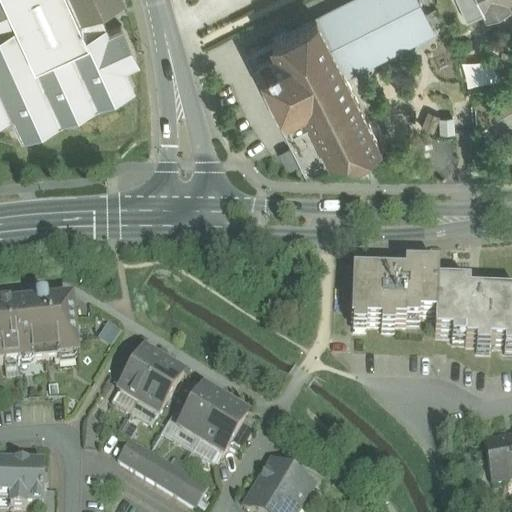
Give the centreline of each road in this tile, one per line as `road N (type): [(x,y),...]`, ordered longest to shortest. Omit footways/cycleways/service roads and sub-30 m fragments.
road 1 (tertiary): [(208,219),(248,235),(328,236),(461,232),(511,221)]
road 2 (tertiary): [(511,211),(244,207),(208,219)]
road 3 (track): [(313,357),(364,379),(412,427),(457,511)]
road 4 (residential): [(208,219),(201,140),(169,58)]
road 5 (tertiary): [(0,224),(163,218)]
road 6 (residential): [(169,58),(163,218)]
road 7 (residential): [(0,437),(37,433),(63,442),(72,464),(70,511)]
